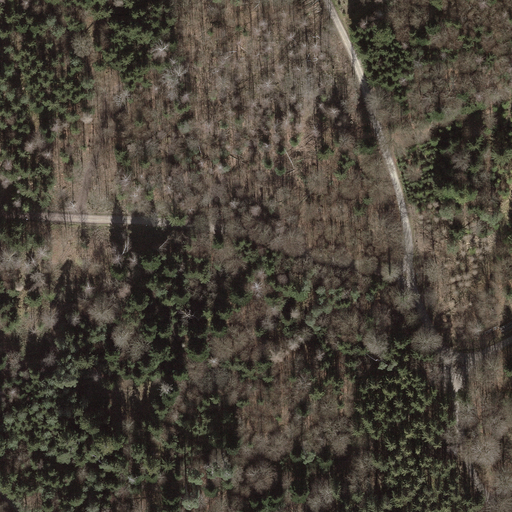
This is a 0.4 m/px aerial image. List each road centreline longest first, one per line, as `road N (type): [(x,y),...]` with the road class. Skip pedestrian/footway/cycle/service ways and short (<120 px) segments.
road 1 (track): [(412,281),(225,229),(0,212)]
road 2 (track): [(412,281),(393,172),(325,0)]
road 3 (track): [(500,511),(468,481),(453,450),(440,380)]
